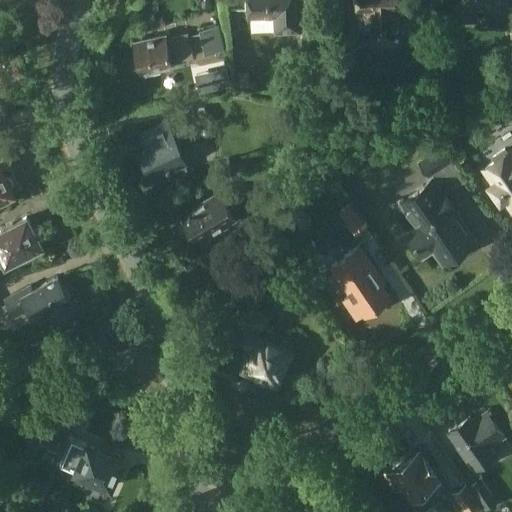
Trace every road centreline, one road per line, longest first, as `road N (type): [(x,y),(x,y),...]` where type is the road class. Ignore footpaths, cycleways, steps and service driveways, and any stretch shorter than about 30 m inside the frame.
road 1 (residential): [(170,349),(73,141),(60,66),(78,0)]
road 2 (residential): [(211,511),(511,307)]
road 3 (residential): [(0,370),(170,349)]
road 4 (residential): [(198,511),(170,349)]
